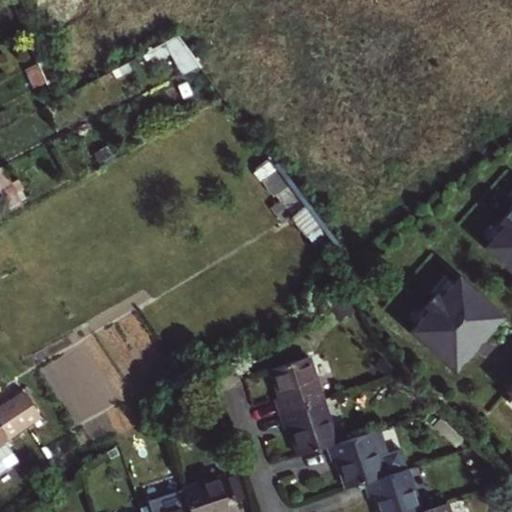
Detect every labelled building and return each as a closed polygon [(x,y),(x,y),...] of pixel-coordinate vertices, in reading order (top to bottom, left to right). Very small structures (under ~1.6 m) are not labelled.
[(182,32),(170,38),(183,71),(196,66),(182,32)] [(1,163),(0,163),(0,192),(7,206),(21,199),(1,163)] [(486,238),(481,245),(511,272),(511,209),(510,212),(507,210),(497,221),(500,223),(486,238)] [(497,221),(494,218),(481,233),(486,238),(500,223),(497,221)] [(412,323),(406,329),(451,369),(499,315),(454,275),(448,281),(435,296),(432,294),(422,305),(425,308),(412,323)] [(443,276),(430,291),(432,294),(435,296),(448,281),(443,276)] [(422,305),(419,303),(406,318),(412,323),(425,308),(422,305)] [(271,403),(275,418),(318,404),(304,362),(267,374),(276,402),(271,403)] [(0,467),(19,455),(9,439),(46,414),(29,388),(0,407),(0,467)] [(285,432),(294,460),(322,451),(333,448),(318,404),(275,418),(280,434),(285,432)] [(333,465),(342,493),(359,486),(379,480),(365,437),(333,448),(322,451),(327,466),(333,465)] [(182,476),(188,492),(193,511),(210,511),(209,510),(237,501),(225,463),(182,476)] [(414,511),(402,473),(379,480),(359,486),(364,502),(369,500),(372,511),(414,511)] [(193,511),(188,492),(144,506),(145,511),(193,511)]
